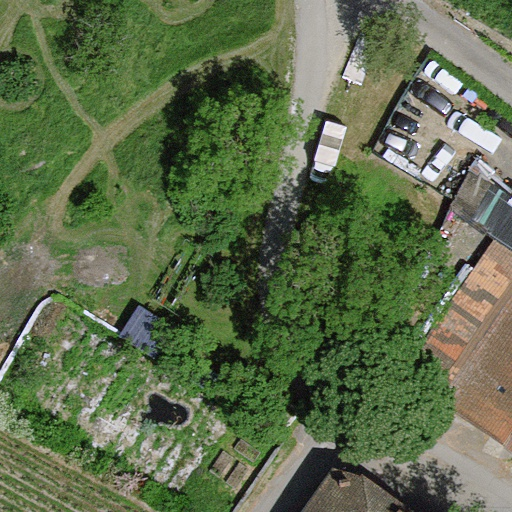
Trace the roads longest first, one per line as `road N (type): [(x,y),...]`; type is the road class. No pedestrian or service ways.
road 1 (unclassified): [(331,427),(280,308),(276,270),(312,76),(311,0)]
road 2 (residential): [(490,511),(355,428),(331,427)]
